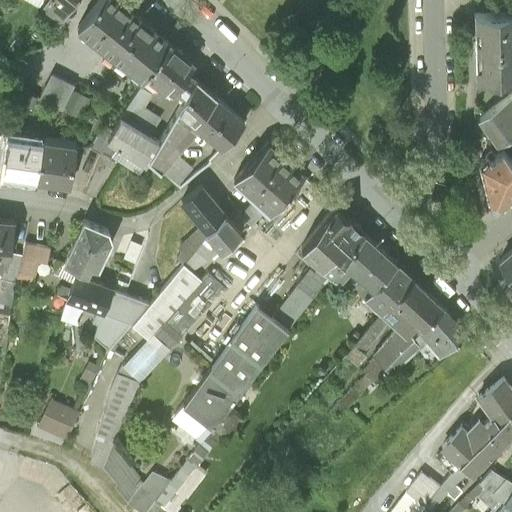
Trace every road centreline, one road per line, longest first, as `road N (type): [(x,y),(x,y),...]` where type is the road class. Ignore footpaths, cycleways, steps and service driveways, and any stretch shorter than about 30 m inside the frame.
road 1 (residential): [(0,193),(127,218),(143,214),(281,100)]
road 2 (residential): [(388,204),(434,150),(431,0)]
road 3 (residential): [(281,100),(388,204)]
road 4 (residential): [(175,0),(281,100)]
